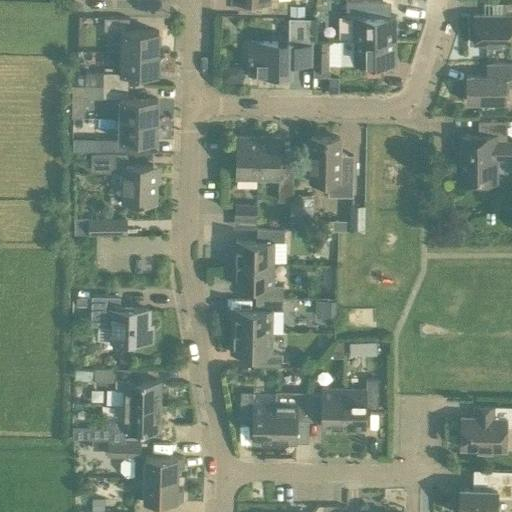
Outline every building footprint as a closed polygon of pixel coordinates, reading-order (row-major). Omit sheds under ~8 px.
[(261,0),(261,10),(286,10),(286,0),(261,0)] [(368,15),(368,0),(349,0),(346,0),(346,15),(354,15),(354,39),(395,39),(395,15),(368,15)] [(511,42),(511,3),(503,3),(503,15),(474,15),(474,43),(511,42)] [(158,31),(129,31),(129,18),(104,17),(103,30),(120,31),(120,52),(158,53),(158,31)] [(288,42),(250,41),(250,72),(289,73),(290,54),(309,54),(309,19),(301,19),(288,19),(288,42)] [(395,63),(395,39),(354,39),(340,39),(340,63),(395,63)] [(329,69),(329,41),(312,40),(313,69),(329,69)] [(120,70),(85,70),(85,83),(102,83),(128,84),(128,73),(157,74),(158,53),(120,52),(120,70)] [(511,103),(511,62),(494,63),(494,75),(467,75),(466,101),(503,101),(507,104),(511,103)] [(119,108),(119,119),(156,119),(156,98),(128,98),(128,84),(102,83),(102,97),(110,98),(110,108),(119,108)] [(127,140),(156,140),(156,119),(119,119),(119,139),(101,139),(101,150),(126,151),(127,151),(127,140)] [(478,134),(460,134),(461,158),(457,158),(458,182),(491,182),(491,160),(496,160),(496,158),(511,157),(511,137),(505,138),(505,120),(478,121),(478,134)] [(235,178),(257,178),(258,136),(235,135),(235,178)] [(278,201),(291,201),(291,151),(279,151),(280,136),(258,136),(257,178),(278,179),(278,201)] [(351,169),(339,169),(339,137),(311,137),(310,180),(329,181),(329,194),(351,194),(351,169)] [(126,151),(101,150),(101,164),(124,164),(123,200),(155,201),(156,181),(160,181),(160,162),(126,162),(126,151)] [(365,203),(350,202),(350,219),(350,229),(364,229),(365,220),(365,203)] [(256,217),(257,204),(234,203),(234,216),(256,217)] [(88,232),(124,231),(124,217),(75,217),(74,231),(88,230),(88,232)] [(232,239),(232,261),(272,262),(272,240),(282,240),(283,227),(256,227),(255,239),(232,239)] [(254,284),(254,296),(281,297),(282,284),(272,284),(272,262),(232,261),(232,283),(254,284)] [(147,308),(117,307),(117,295),(91,295),(90,323),(110,323),(110,339),(150,340),(150,324),(146,324),(147,308)] [(231,307),(231,330),(271,331),(271,309),(281,309),(281,297),(254,296),(254,308),(231,307)] [(336,309),(336,299),(326,299),(326,316),(336,316),(336,309)] [(271,331),(231,330),(230,352),(253,353),(253,365),(280,365),(280,353),(270,353),(271,331)] [(352,352),(379,350),(379,339),(351,340),(352,352)] [(94,367),(93,379),(110,379),(110,367),(94,367)] [(343,387),(342,427),(364,427),(365,404),(377,405),(378,377),(365,377),(365,387),(343,387)] [(115,389),(123,389),(123,404),(159,405),(159,380),(115,378),(115,389)] [(320,392),(308,392),(308,419),(320,419),(320,426),(342,427),(343,387),(320,386),(320,392)] [(250,441),(273,441),(274,401),(252,401),(252,391),(239,391),(239,418),(251,418),(250,441)] [(296,419),(308,419),(308,392),(296,392),(296,401),(274,401),(273,441),(295,441),(296,419)] [(107,442),(109,442),(109,441),(124,441),(124,429),(158,430),(159,405),(123,404),(114,404),(114,408),(114,416),(106,416),(106,424),(89,424),(89,436),(107,437),(107,442)] [(474,415),(461,415),(460,445),(504,447),(505,424),(511,424),(511,404),(474,404),(474,415)] [(103,448),(103,438),(93,438),(93,448),(103,448)] [(109,441),(109,442),(108,455),(128,456),(140,456),(140,442),(124,441),(109,441)] [(140,456),(128,456),(121,462),(121,472),(126,477),(144,478),(178,479),(178,468),(183,468),(183,457),(140,456)] [(472,479),(474,479),(474,486),(459,485),(458,511),(495,511),(496,495),(511,495),(511,468),(473,468),(472,479)] [(183,489),(178,489),(178,479),(144,478),(144,500),(178,501),(183,501),(183,489)]
